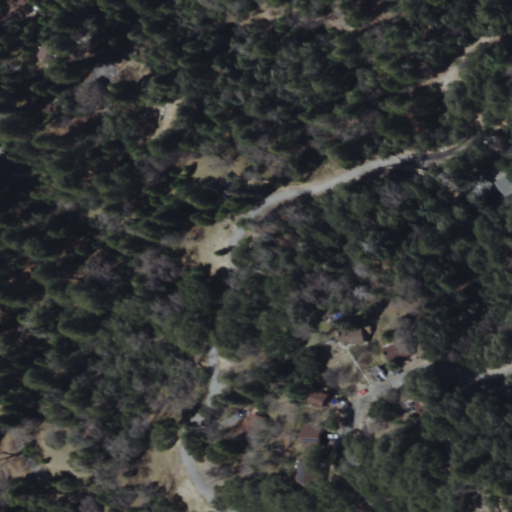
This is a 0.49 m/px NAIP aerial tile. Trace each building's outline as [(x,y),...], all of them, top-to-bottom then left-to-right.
[(65,70),(71,58),(75,60),(79,52),(51,39),(41,59),(65,70)] [(171,128),(177,110),(168,107),(162,125),(171,128)] [(503,197),(511,192),(511,171),(494,181),(503,197)] [(219,192),(226,206),(243,198),(236,183),(219,192)] [(414,355),(409,340),(387,348),(392,363),(414,355)] [(323,395),(318,402),(326,408),(332,402),(323,395)] [(427,419),(437,412),(429,399),(418,405),(427,419)] [(242,438),(254,443),(263,418),(251,413),(242,438)]
